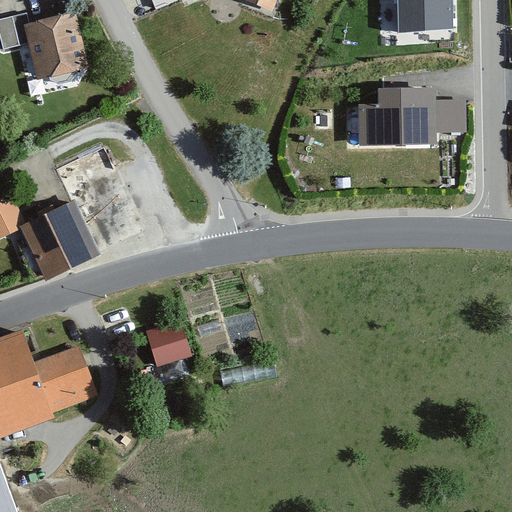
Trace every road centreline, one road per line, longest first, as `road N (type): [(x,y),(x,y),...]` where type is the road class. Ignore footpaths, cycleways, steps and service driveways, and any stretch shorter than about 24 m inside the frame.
road 1 (residential): [(258,247),(111,0)]
road 2 (tertiary): [(0,310),(258,247)]
road 3 (residential): [(487,235),(488,0)]
road 4 (tertiary): [(258,247),(428,231),(487,235)]
road 5 (unknown): [(86,142),(112,137),(128,145),(178,263)]
